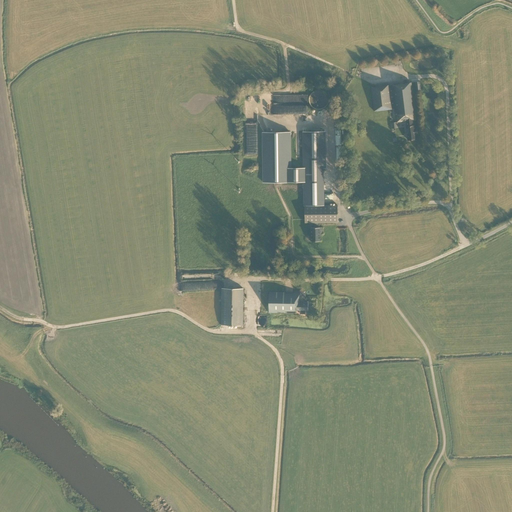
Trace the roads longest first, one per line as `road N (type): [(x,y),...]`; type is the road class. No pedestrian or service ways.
road 1 (track): [(0,308),(55,327),(167,310),(212,332),(260,337),(281,361),(272,511)]
road 2 (track): [(370,81),(238,29),(233,0)]
road 3 (track): [(301,185),(277,186),(290,215),(293,255),(363,256)]
